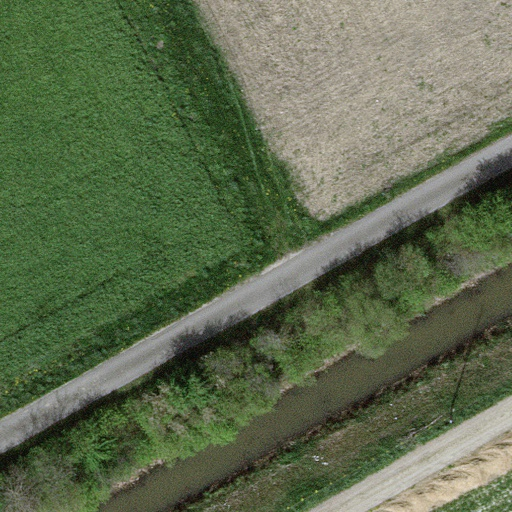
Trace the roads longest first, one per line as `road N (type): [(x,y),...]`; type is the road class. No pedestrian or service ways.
road 1 (track): [(511,159),(0,444)]
road 2 (track): [(356,511),(511,421)]
